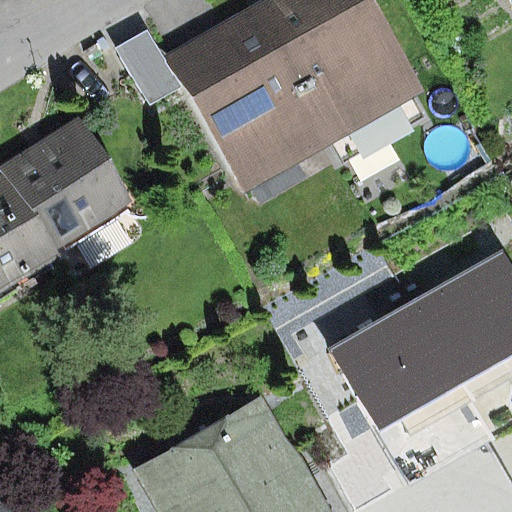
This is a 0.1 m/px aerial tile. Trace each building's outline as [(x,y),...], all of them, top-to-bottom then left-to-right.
[(349,0),(347,0),(261,49),(315,143),(323,140),(335,162),(416,115),(349,0)] [(511,0),(500,0),(510,18),(511,16),(511,0)] [(138,32),(106,49),(136,104),(167,87),(138,32)] [(315,143),(261,49),(173,99),(227,193),(315,143)] [(73,121),(0,165),(0,179),(42,249),(122,201),(73,121)] [(42,249),(0,179),(0,288),(48,259),(42,249)] [(511,288),(491,253),(408,299),(452,380),(511,345),(511,288)] [(452,380),(408,299),(317,348),(361,429),(452,380)] [(317,511),(252,398),(117,471),(140,511),(317,511)]
